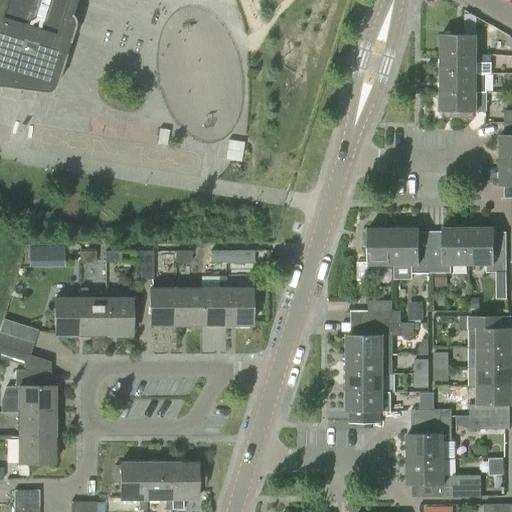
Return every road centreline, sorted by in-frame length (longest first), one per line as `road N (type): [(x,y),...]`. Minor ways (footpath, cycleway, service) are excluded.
road 1 (residential): [(278,371),(341,165)]
road 2 (residential): [(91,430),(90,372),(224,371)]
road 3 (residential): [(341,165),(395,0)]
road 4 (residential): [(91,430),(191,429),(224,371)]
road 5 (residential): [(341,165),(472,161)]
road 6 (residential): [(375,459),(251,460)]
